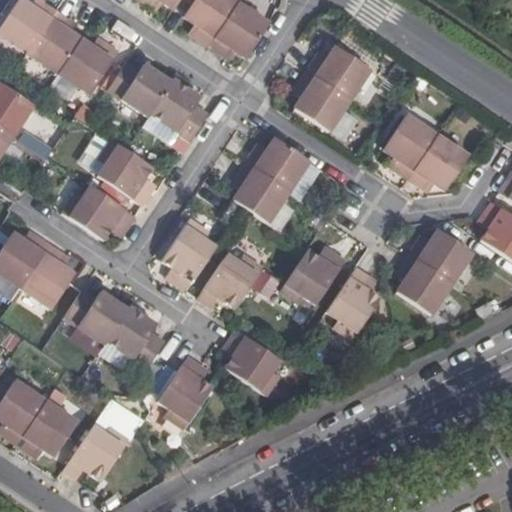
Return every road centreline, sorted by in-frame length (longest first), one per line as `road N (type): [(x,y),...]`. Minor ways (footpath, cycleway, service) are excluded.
road 1 (tertiary): [(196,511),(511,353)]
road 2 (residential): [(237,100),(398,206),(465,203),(492,161)]
road 3 (residential): [(237,100),(122,271)]
road 4 (residential): [(511,103),(357,0)]
road 5 (residential): [(88,0),(237,100)]
road 6 (residential): [(21,205),(122,271)]
